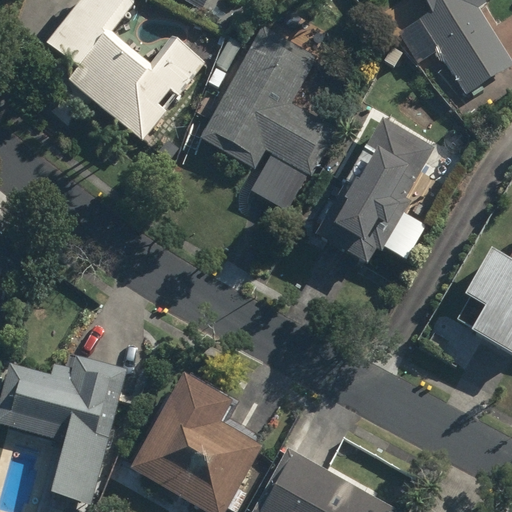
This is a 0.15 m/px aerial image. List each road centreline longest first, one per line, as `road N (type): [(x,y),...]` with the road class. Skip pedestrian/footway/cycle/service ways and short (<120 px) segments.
road 1 (residential): [(511,470),(169,283),(0,157)]
road 2 (unknown): [(358,386),(480,168),(511,139)]
